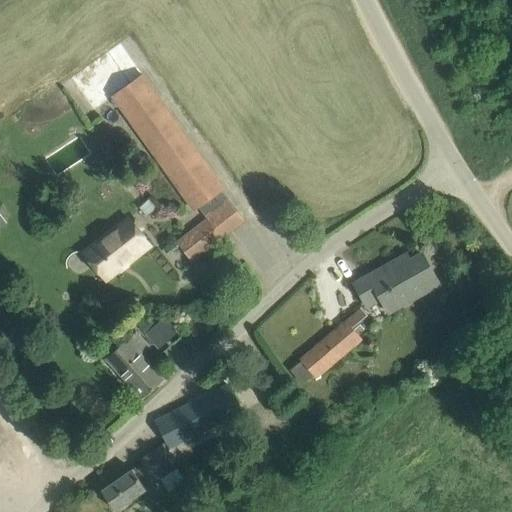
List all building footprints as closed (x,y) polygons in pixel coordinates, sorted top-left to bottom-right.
[(31,0),(0,20),(0,84),(131,0),(31,0)] [(173,0),(131,27),(162,74),(276,0),(173,0)] [(314,0),(290,0),(167,76),(209,143),(350,56),(314,0)] [(224,236),(224,235),(243,220),(221,191),(224,189),(119,43),(70,80),(93,111),(112,98),(194,211),(198,208),(203,215),(183,230),(187,233),(178,240),(181,244),(193,260),(224,236)] [(215,144),(235,176),(302,134),(315,155),(377,116),(342,62),(215,144)] [(130,219),(86,253),(106,278),(150,243),(130,219)] [(381,296),(390,311),(440,283),(425,255),(412,262),(408,253),(355,283),(367,304),(381,296)] [(146,333),(154,343),(174,326),(165,316),(146,333)] [(151,317),(144,323),(148,328),(155,322),(151,317)] [(301,359),(315,375),(361,337),(347,320),(301,359)] [(359,322),(353,327),(358,333),(364,328),(359,322)] [(164,378),(158,371),(142,353),(150,346),(137,331),(107,357),(143,397),(164,378)] [(158,421),(168,440),(174,452),(191,444),(246,418),(242,410),(230,385),(158,421)] [(195,453),(191,444),(174,452),(168,440),(141,459),(146,466),(136,473),(133,468),(102,490),(116,510),(148,487),(195,453)]
